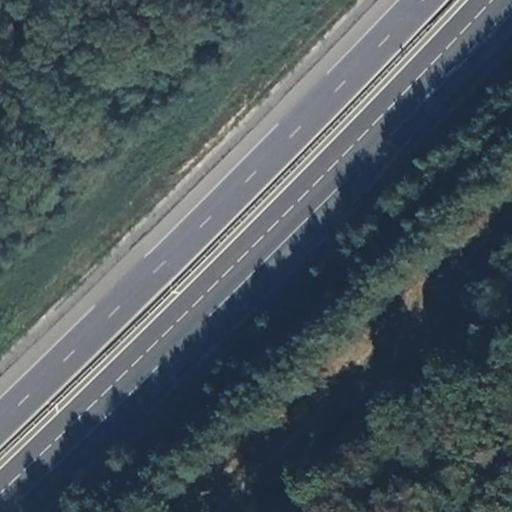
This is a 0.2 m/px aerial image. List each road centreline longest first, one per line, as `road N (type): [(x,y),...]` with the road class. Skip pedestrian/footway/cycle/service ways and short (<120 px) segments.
road 1 (motorway): [(0,491),(252,255),(495,0)]
road 2 (motorway): [(420,0),(155,273),(0,419)]
